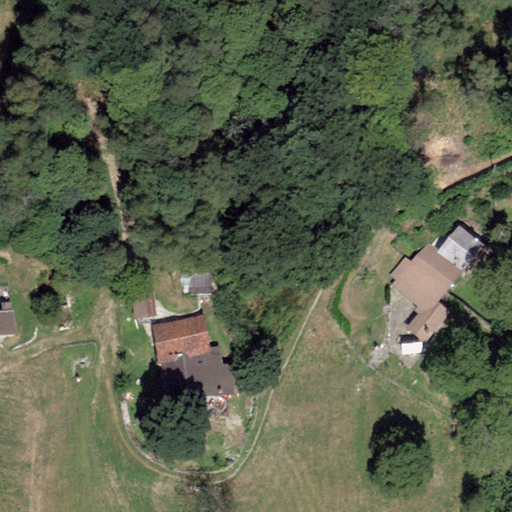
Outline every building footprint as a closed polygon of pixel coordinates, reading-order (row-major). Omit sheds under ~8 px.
[(460,224),(437,251),(463,271),(486,248),(460,224)] [(437,251),(424,242),(411,259),(404,257),(391,274),(396,278),(392,284),(420,306),(405,326),(424,341),(446,313),(436,305),(463,271),(437,251)] [(0,277),(0,303),(45,300),(43,275),(0,277)] [(0,317),(0,343),(18,342),(16,317),(0,317)] [(203,320),(150,323),(152,361),(159,361),(160,390),(184,388),(185,402),(236,399),(235,369),(220,370),(219,352),(205,352),(203,320)]
